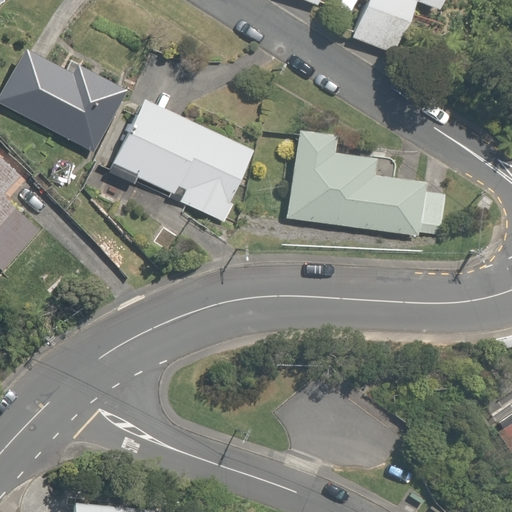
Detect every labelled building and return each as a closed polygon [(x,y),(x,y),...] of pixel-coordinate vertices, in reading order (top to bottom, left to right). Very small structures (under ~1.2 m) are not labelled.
[(304,0),(312,3),(312,0),(358,0),(346,37),(387,51),(404,2),(428,10),(431,0),(304,0)] [(65,76),(15,50),(0,79),(0,105),(90,152),(123,88),(72,62),(65,76)] [(248,150),(127,96),(96,165),(217,220),(248,150)] [(328,131),(292,128),(282,222),(434,237),(438,193),(419,192),(420,181),(369,175),(371,156),(326,152),(328,131)] [(0,186),(9,176),(0,167),(0,263),(28,231),(0,205),(0,186)] [(511,407),(486,427),(511,461),(511,407)] [(88,501),(58,500),(57,511),(126,511),(122,511),(122,507),(102,505),(103,491),(88,490),(88,501)]
